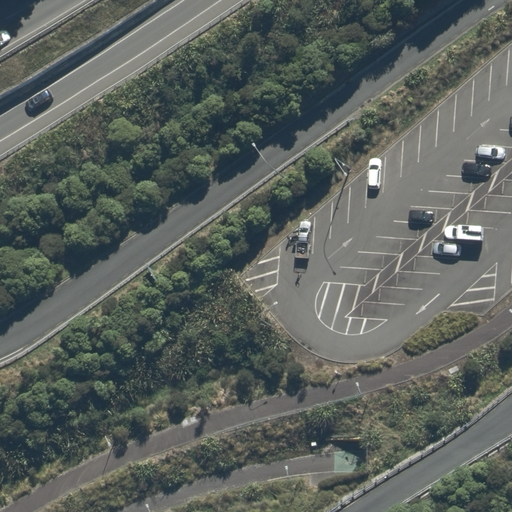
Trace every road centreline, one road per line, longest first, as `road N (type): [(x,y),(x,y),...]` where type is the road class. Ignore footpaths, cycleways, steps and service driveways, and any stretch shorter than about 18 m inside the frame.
road 1 (residential): [(479,0),(0,342)]
road 2 (trunk): [(187,0),(0,120)]
